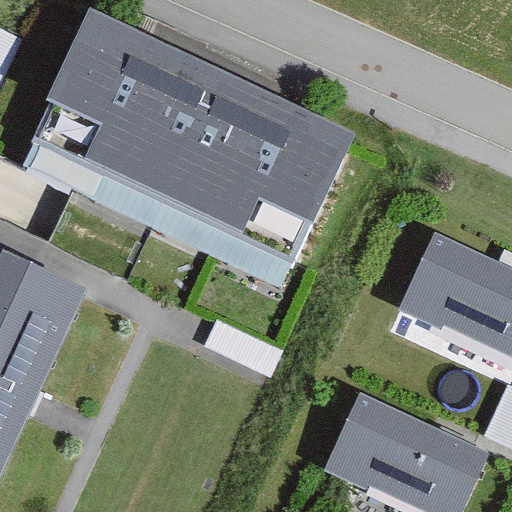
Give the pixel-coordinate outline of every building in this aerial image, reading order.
[(364,128),(93,3),(21,158),(293,283),(364,128)] [(511,272),(442,240),(409,311),(511,359),(511,272)] [(0,474),(85,290),(0,250),(0,474)] [(511,385),(507,384),(484,434),(511,446),(511,385)] [(463,511),(491,455),(361,393),(326,467),(420,511),(463,511)]
